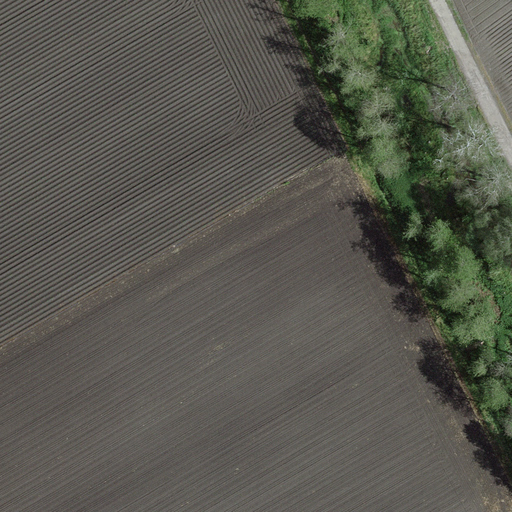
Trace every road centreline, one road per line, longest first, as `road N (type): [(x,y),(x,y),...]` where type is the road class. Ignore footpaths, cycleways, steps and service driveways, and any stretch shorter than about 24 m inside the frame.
road 1 (track): [(282,0),(511,464)]
road 2 (unclassified): [(433,0),(511,159)]
